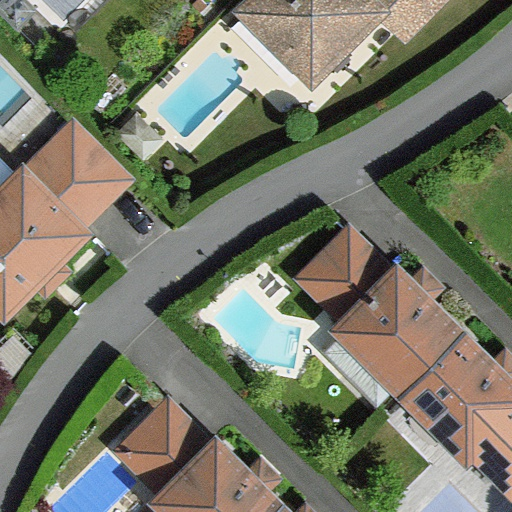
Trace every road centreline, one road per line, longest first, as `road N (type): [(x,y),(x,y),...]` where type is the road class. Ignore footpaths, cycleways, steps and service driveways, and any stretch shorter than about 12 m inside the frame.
road 1 (residential): [(511,65),(424,128),(286,192),(129,310),(29,435),(0,494)]
road 2 (unknown): [(286,192),(511,350)]
